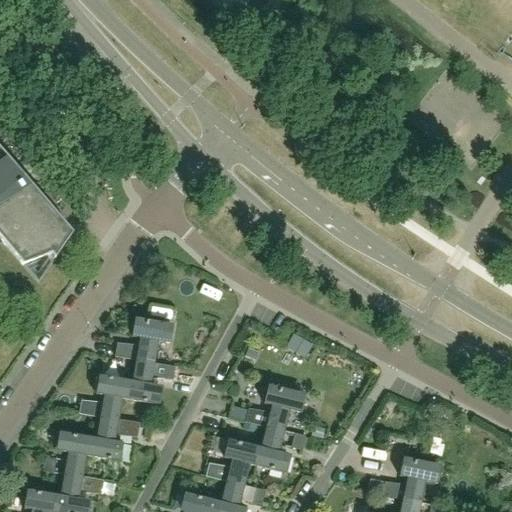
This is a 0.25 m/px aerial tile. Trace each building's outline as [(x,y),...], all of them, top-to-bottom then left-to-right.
[(330,16),(339,0),(327,0),(321,11),(330,16)] [(0,241),(22,266),(50,255),(54,260),(71,235),(29,187),(22,179),(0,153),(0,241)] [(153,365),(156,344),(165,345),(168,345),(171,328),(166,327),(166,326),(133,320),(130,339),(138,341),(137,347),(128,347),(126,361),(135,362),(153,365)] [(149,387),(153,365),(135,362),(131,384),(127,383),(124,402),(154,407),(157,388),(149,387)] [(117,422),(121,401),(124,402),(127,383),(98,378),(94,397),(103,398),(102,404),(91,405),(88,419),(99,420),(117,423),(117,422)] [(300,414),(304,397),(301,397),(302,396),(268,387),(263,405),(272,407),(266,429),(283,433),(289,412),(297,414),(297,413),(300,414)] [(139,425),(117,422),(117,423),(99,420),(95,442),(91,441),(88,459),(118,464),(121,447),(113,445),(114,438),(137,439),(139,425)] [(278,454),(283,433),(266,429),(261,450),(257,449),(252,468),(282,475),(286,456),(278,454)] [(301,452),(304,438),(294,435),(290,449),(301,452)] [(81,481),(85,459),(88,459),(91,441),(62,436),(58,454),(67,456),(63,477),(81,481)] [(252,468),(257,449),(228,442),(223,460),(231,462),(230,469),(208,465),(205,478),(226,484),(243,488),(248,467),(252,468)] [(400,484),(383,482),(380,496),(401,501),(419,504),(423,482),(431,484),(432,483),(435,484),(439,467),(435,466),(435,465),(401,458),(397,477),(406,479),(405,485),(400,484)] [(52,476),(55,462),(44,460),(41,474),(52,476)] [(102,484),(81,481),(63,477),(59,499),(56,498),(53,511),(83,511),(85,504),(77,502),(78,496),(100,498),(102,484)] [(238,509),(240,502),(261,506),(264,493),(254,490),(243,488),(226,484),(220,504),(217,504),(214,511),(245,511),(246,511),(238,509)] [(53,511),(56,498),(26,493),(22,511),(26,511),(53,511)] [(214,511),(217,504),(187,496),(183,511),(214,511)] [(417,511),(419,504),(401,501),(398,511),(417,511)]
